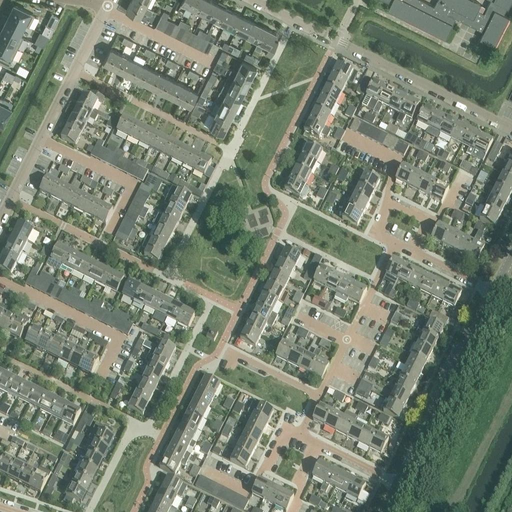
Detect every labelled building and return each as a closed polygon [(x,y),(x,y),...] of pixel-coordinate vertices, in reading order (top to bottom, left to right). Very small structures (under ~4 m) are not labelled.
[(146,7),(132,0),(131,0),(126,12),(132,15),(131,17),(139,21),(143,13),(150,16),(153,10),(146,7)] [(183,0),(181,5),(186,7),(183,14),(189,17),(192,10),(197,0),(183,0)] [(208,0),(197,0),(192,10),(203,16),(210,1),(208,0)] [(446,40),(453,26),(456,19),(484,33),(481,40),(488,43),(495,47),(509,18),(503,15),(507,8),(508,8),(511,0),(489,0),(491,1),(484,14),(482,13),(485,8),(481,5),(471,0),(437,0),(434,7),(419,0),(383,0),(391,4),(388,11),(446,40)] [(210,1),(203,16),(214,21),(221,6),(210,1)] [(11,11),(8,17),(29,27),(35,15),(14,5),(11,11)] [(221,6),(214,21),(225,27),(232,12),(221,6)] [(232,12),(225,27),(236,32),(243,17),(232,12)] [(52,14),(46,25),(54,29),(59,18),(52,14)] [(162,16),(155,28),(161,31),(167,19),(162,16)] [(23,38),(24,37),(21,36),(26,26),(29,27),(8,17),(3,28),(23,38)] [(243,17),(236,32),(247,37),(254,23),(243,17)] [(165,32),(170,35),(175,24),(170,21),(165,32)] [(254,23),(247,37),(257,43),(265,28),(254,23)] [(175,24),(170,35),(175,37),(180,27),(178,25),(175,24)] [(180,27),(175,37),(181,40),(186,29),(183,28),(180,27)] [(0,33),(0,39),(18,48),(23,38),(3,28),(0,33)] [(265,28),(257,43),(258,43),(255,49),(260,52),(263,46),(268,48),(265,54),(271,57),(278,43),(273,40),(276,34),(265,28)] [(186,29),(181,40),(186,43),(191,32),(188,31),(186,29)] [(199,30),(197,35),(202,38),(205,39),(207,34),(202,31),(199,30)] [(192,46),(197,48),(202,38),(197,35),(191,32),(186,43),(192,46)] [(202,38),(197,48),(202,51),(207,40),(205,39),(202,38)] [(18,48),(0,39),(0,54),(1,55),(0,56),(0,63),(8,68),(18,48)] [(207,40),(202,51),(208,54),(213,43),(210,41),(207,40)] [(110,48),(103,63),(114,69),(122,54),(110,48)] [(122,54),(114,69),(125,74),(133,60),(122,54)] [(133,60),(125,74),(136,80),(143,65),(133,60)] [(242,61),(237,72),(251,80),(257,69),(242,61)] [(217,62),(213,69),(225,75),(228,69),(222,65),(217,62)] [(143,65),(136,80),(147,85),(154,70),(143,65)] [(338,65),(332,76),(348,84),(353,86),(359,75),(338,65)] [(154,70),(147,85),(158,90),(165,76),(154,70)] [(226,81),(246,91),(251,80),(237,72),(231,83),(226,81)] [(165,76),(158,90),(169,96),(176,81),(165,76)] [(332,76),(327,87),(342,95),(348,84),(332,76)] [(176,81),(169,96),(180,101),(187,87),(176,81)] [(221,91),(226,93),(226,94),(240,102),(246,91),(226,81),(221,91)] [(374,83),(366,98),(362,106),(373,112),(385,88),(374,83)] [(187,87),(180,101),(191,107),(198,92),(187,87)] [(327,87),(321,99),(336,106),(342,95),(327,87)] [(385,88),(373,112),(374,112),(378,104),(389,109),(396,94),(385,88)] [(226,94),(220,105),(235,113),(240,102),(226,94)] [(396,94),(389,109),(400,115),(407,100),(396,94)] [(78,107),(113,125),(115,120),(110,118),(109,119),(93,111),(97,103),(101,105),(103,101),(94,96),(92,100),(83,95),(78,107)] [(321,99),(316,109),(331,117),(336,106),(321,99)] [(4,100),(0,106),(0,123),(3,125),(12,109),(11,108),(13,104),(4,100)] [(407,100),(400,115),(396,123),(402,125),(406,118),(412,121),(419,106),(407,100)] [(220,105),(215,116),(229,123),(235,113),(220,105)] [(72,118),(86,125),(89,120),(95,123),(97,118),(107,123),(105,127),(111,130),(113,125),(78,107),(72,118)] [(350,107),(348,112),(354,115),(356,110),(350,107)] [(417,124),(428,129),(436,114),(425,108),(417,124)] [(316,109),(310,121),(325,129),(331,117),(316,109)] [(204,125),(209,127),(223,135),(229,123),(215,116),(209,113),(204,125)] [(436,114),(428,129),(439,135),(447,119),(436,114)] [(371,116),(368,123),(372,126),(376,119),(371,116)] [(72,118),(67,129),(81,136),(86,125),(72,118)] [(117,133),(128,138),(135,124),(124,118),(117,133)] [(447,119),(439,135),(451,141),(458,125),(447,119)] [(319,140),(322,136),(327,139),(331,132),(325,129),(310,121),(304,132),(319,140)] [(350,131),(355,133),(360,123),(355,121),(350,131)] [(360,123),(355,133),(360,136),(365,126),(360,123)] [(135,124),(128,138),(139,144),(146,129),(135,124)] [(458,125),(451,141),(462,146),(470,131),(458,125)] [(365,126),(360,136),(366,139),(371,128),(365,126)] [(394,127),(390,135),(395,137),(398,130),(394,127)] [(371,128),(366,139),(371,141),(376,131),(371,128)] [(75,147),(81,136),(67,129),(61,140),(75,147)] [(146,129),(139,144),(150,149),(157,135),(146,129)] [(376,131),(371,141),(377,144),(382,134),(376,131)] [(470,131),(462,146),(469,150),(467,154),(471,157),(481,137),(470,131)] [(382,134),(377,144),(382,147),(387,137),(382,134)] [(157,135),(150,149),(161,155),(168,140),(157,135)] [(387,137),(382,147),(388,150),(393,140),(387,137)] [(481,137),(471,157),(477,159),(479,155),(485,158),(492,142),(481,137)] [(168,140),(161,155),(171,160),(179,146),(168,140)] [(393,140),(388,150),(393,152),(398,142),(393,140)] [(398,142),(393,152),(398,155),(403,145),(398,142)] [(491,151),(489,155),(496,159),(498,154),(502,147),(495,144),(491,151)] [(91,155),(90,157),(96,159),(102,148),(96,145),(94,149),(91,155)] [(403,145),(398,155),(403,157),(408,147),(403,145)] [(179,146),(171,160),(182,166),(190,152),(179,146)] [(307,146),(302,157),(317,165),(323,153),(307,146)] [(99,161),(105,164),(110,153),(105,150),(99,161)] [(190,152),(182,166),(193,171),(201,157),(190,152)] [(110,153),(105,164),(110,166),(115,156),(114,155),(110,153)] [(115,156),(110,166),(116,169),(121,158),(118,157),(115,156)] [(201,157),(193,171),(204,177),(209,168),(212,163),(201,157)] [(302,157),(296,169),(311,176),(317,165),(302,157)] [(121,158),(116,169),(121,172),(126,161),(123,159),(121,158)] [(143,163),(140,168),(143,169),(148,172),(145,170),(148,165),(143,163)] [(126,174),(132,177),(137,167),(132,164),(126,174)] [(511,166),(507,164),(502,175),(511,180),(511,166)] [(467,165),(463,172),(468,174),(471,167),(467,165)] [(137,167),(132,177),(137,180),(143,169),(140,168),(137,167)] [(403,167),(395,182),(407,188),(414,173),(403,167)] [(209,168),(204,177),(210,180),(214,171),(209,168)] [(143,169),(137,180),(143,182),(148,172),(143,169)] [(296,169),(290,180),(309,189),(306,187),(311,176),(296,169)] [(327,176),(334,179),(336,175),(330,171),(327,176)] [(414,173),(407,188),(418,194),(426,178),(414,173)] [(365,174),(359,186),(374,194),(380,182),(365,174)] [(511,180),(502,175),(496,187),(511,194),(511,192),(511,180)] [(142,185),(139,190),(151,196),(154,189),(161,191),(163,183),(158,181),(149,176),(144,186),(142,185)] [(339,176),(337,181),(343,184),(346,179),(339,176)] [(47,178),(39,192),(51,198),(58,183),(47,178)] [(426,178),(418,194),(429,199),(437,184),(426,178)] [(173,185),(179,188),(184,190),(186,185),(182,182),(176,179),(173,185)] [(285,191),(300,199),(303,200),(306,200),(310,192),(309,189),(290,180),(285,191)] [(58,183),(51,198),(62,203),(69,189),(58,183)] [(437,184),(429,199),(441,205),(448,190),(437,184)] [(359,186),(353,197),(368,205),(374,194),(359,186)] [(496,187),(490,198),(505,206),(511,194),(496,187)] [(173,188),(167,199),(186,209),(192,198),(173,188)] [(69,189),(62,203),(73,209),(80,194),(69,189)] [(148,201),(151,196),(139,190),(137,195),(148,201)] [(80,194),(73,209),(84,214),(91,200),(80,194)] [(469,196),(467,200),(473,204),(476,199),(469,196)] [(353,197),(347,209),(363,216),(368,205),(353,197)] [(481,207),(485,209),(484,209),(500,217),(505,206),(490,198),(487,204),(484,202),(481,207)] [(169,207),(166,213),(181,220),(186,209),(167,199),(164,205),(169,207)] [(91,200),(84,214),(95,220),(102,205),(91,200)] [(134,201),(131,206),(142,212),(144,209),(145,206),(134,201)] [(102,205),(95,220),(106,225),(113,211),(102,205)] [(139,217),(141,214),(142,212),(131,206),(129,211),(139,217)] [(357,228),(363,216),(347,209),(342,220),(357,228)] [(484,209),(479,221),(494,228),(500,217),(484,209)] [(139,217),(129,211),(126,217),(137,222),(139,218),(144,220),(146,216),(141,214),(139,217)] [(156,221),(176,231),(181,220),(166,213),(164,218),(159,215),(156,221)] [(134,227),(124,221),(118,233),(129,238),(132,231),(134,227)] [(158,229),(155,234),(170,242),(176,231),(156,221),(153,226),(158,229)] [(473,230),(478,232),(481,226),(476,223),(473,230)] [(19,224),(13,235),(33,246),(39,235),(33,232),(33,231),(19,224)] [(438,226),(430,241),(442,247),(450,231),(438,226)] [(481,226),(478,232),(476,237),(481,239),(482,235),(486,228),(481,226)] [(450,231),(442,247),(453,253),(461,237),(450,231)] [(135,238),(130,236),(129,238),(118,233),(116,238),(126,243),(128,240),(132,243),(135,238)] [(145,243),(164,253),(170,242),(155,234),(152,240),(147,238),(145,243)] [(13,235),(7,246),(22,254),(27,243),(33,246),(13,235)] [(461,237),(453,253),(465,258),(472,243),(461,237)] [(159,264),(164,253),(145,243),(142,249),(147,252),(144,257),(159,264)] [(472,243),(465,258),(476,264),(484,249),(472,243)] [(7,246),(2,257),(16,265),(22,254),(7,246)] [(49,259),(46,264),(59,271),(60,270),(62,266),(69,252),(58,246),(52,260),(49,259)] [(285,250),(280,261),(295,269),(300,258),(285,250)] [(62,266),(60,270),(71,276),(73,271),(80,257),(69,252),(62,266)] [(0,270),(11,276),(16,265),(2,257),(0,260),(0,270)] [(80,257),(73,271),(84,277),(91,263),(80,257)] [(393,260),(385,275),(397,281),(405,266),(393,260)] [(280,261),(274,273),(289,280),(295,269),(280,261)] [(33,269),(31,274),(36,277),(42,264),(38,262),(34,270),(33,269)] [(91,263),(84,277),(95,283),(102,268),(91,263)] [(405,266),(397,281),(408,286),(416,271),(405,266)] [(102,268),(95,283),(106,288),(113,274),(102,268)] [(321,268),(313,283),(325,289),(332,274),(321,268)] [(416,271),(408,286),(419,292),(427,277),(416,271)] [(274,273),(268,284),(283,292),(289,280),(274,273)] [(31,274),(25,285),(31,288),(36,277),(31,274)] [(113,274),(106,288),(117,294),(124,279),(113,274)] [(332,274),(325,289),(336,295),(344,279),(332,274)] [(427,277),(419,292),(431,298),(438,283),(427,277)] [(39,279),(34,289),(39,292),(44,281),(39,279)] [(344,279),(336,295),(347,300),(355,285),(344,279)] [(44,281),(39,292),(44,295),(50,284),(47,283),(44,281)] [(122,296),(134,302),(141,288),(130,282),(122,296)] [(438,283),(431,298),(442,303),(449,288),(438,283)] [(50,284),(44,295),(50,297),(55,286),(52,285),(50,284)] [(268,284),(263,295),(278,303),(284,306),(290,295),(283,292),(268,284)] [(355,285),(347,300),(359,306),(366,291),(355,285)] [(55,286),(50,297),(55,300),(61,289),(57,287),(55,286)] [(141,288),(134,302),(144,307),(152,293),(141,288)] [(449,288),(442,303),(453,309),(461,294),(449,288)] [(387,289),(383,296),(388,298),(391,291),(387,289)] [(391,291),(388,298),(393,301),(396,294),(391,291)] [(67,293),(62,303),(67,306),(72,295),(69,294),(67,293)] [(152,293),(144,307),(155,313),(163,299),(152,293)] [(72,295),(67,306),(72,308),(78,298),(74,296),(72,295)] [(263,295),(257,307),(272,314),(278,303),(263,295)] [(292,302),(299,305),(301,300),(294,297),(292,302)] [(78,298),(72,308),(78,311),(83,301),(79,298),(78,298)] [(315,298),(311,304),(316,307),(319,300),(315,298)] [(24,307),(26,303),(18,299),(16,303),(24,307)] [(163,299),(155,313),(166,318),(173,304),(163,299)] [(409,300),(406,307),(411,310),(414,303),(409,300)] [(414,303),(411,310),(415,312),(419,305),(414,303)] [(89,304),(84,314),(89,317),(95,306),(92,305),(89,304)] [(173,304),(166,318),(177,324),(184,310),(173,304)] [(95,306),(89,317),(95,320),(100,309),(96,307),(95,306)] [(257,307),(251,318),(266,326),(272,314),(257,307)] [(100,309),(95,320),(100,322),(106,312),(101,309),(100,309)] [(184,310),(177,324),(188,330),(195,315),(184,310)] [(432,312),(429,319),(433,321),(437,314),(432,312)] [(395,314),(393,318),(400,322),(402,317),(395,314)] [(437,314),(433,321),(445,327),(448,320),(437,314)] [(6,315),(0,326),(0,331),(9,336),(19,316),(18,316),(16,320),(6,315)] [(111,315),(106,325),(112,328),(117,318),(111,315)] [(19,316),(9,336),(20,341),(28,326),(27,326),(30,321),(19,316)] [(117,318),(112,328),(117,331),(122,321),(119,319),(117,318)] [(251,318),(246,329),(261,337),(266,326),(251,318)] [(393,318),(390,323),(397,327),(400,322),(393,318)] [(122,321),(117,331),(123,333),(128,323),(124,321),(122,321)] [(428,322),(422,333),(438,341),(443,330),(428,322)] [(128,323),(123,333),(128,336),(133,326),(128,324),(128,323)] [(26,344),(37,350),(45,334),(34,329),(26,344)] [(255,348),(261,337),(246,329),(240,341),(255,348)] [(296,336),(300,338),(304,331),(299,329),(296,336)] [(214,343),(218,335),(210,331),(206,339),(214,343)] [(386,331),(382,341),(388,344),(391,340),(393,335),(386,331)] [(419,340),(417,345),(432,353),(438,341),(422,333),(417,331),(414,338),(419,340)] [(45,334),(37,350),(48,355),(55,340),(45,334)] [(274,338),(272,342),(278,346),(281,341),(274,338)] [(94,344),(106,350),(108,344),(97,339),(95,343),(94,344)] [(55,340),(48,355),(59,361),(67,346),(55,340)] [(139,340),(137,345),(142,347),(147,350),(148,347),(143,345),(144,342),(139,340)] [(382,341),(379,345),(386,349),(388,344),(382,341)] [(269,347),(276,350),(278,346),(272,342),(269,347)] [(161,343),(156,354),(170,361),(176,350),(161,343)] [(326,343),(323,350),(327,352),(331,345),(326,343)] [(283,344),(276,359),(287,365),(295,349),(283,344)] [(417,345),(411,356),(426,363),(432,353),(417,345)] [(67,346),(59,361),(70,366),(77,351),(67,346)] [(295,349),(287,365),(298,370),(306,355),(295,349)] [(77,351),(70,366),(80,372),(88,356),(77,351)] [(306,355),(298,370),(309,376),(321,353),(316,351),(312,358),(306,355)] [(321,353),(309,376),(321,382),(329,366),(318,361),(322,353),(321,353)] [(156,354),(150,365),(165,372),(170,361),(156,354)] [(88,356),(80,372),(92,377),(99,362),(88,356)] [(411,356),(405,367),(421,375),(426,363),(411,356)] [(370,363),(368,368),(375,371),(377,367),(370,363)] [(150,365),(145,376),(159,383),(165,372),(150,365)] [(393,375),(400,378),(415,386),(421,375),(405,367),(402,373),(396,370),(393,375)] [(5,374),(0,383),(0,391),(8,395),(16,380),(5,374)] [(145,376),(139,387),(154,394),(159,383),(145,376)] [(400,378),(394,390),(409,397),(415,386),(400,378)] [(205,379),(199,390),(215,398),(220,387),(205,379)] [(16,380),(8,395),(19,401),(27,385),(16,380)] [(359,386),(370,392),(372,387),(368,385),(361,382),(359,386)] [(27,385),(19,401),(30,406),(37,391),(27,385)] [(359,386),(355,394),(364,398),(365,395),(368,397),(370,392),(359,386)] [(139,387),(134,398),(148,405),(154,394),(139,387)] [(115,388),(110,398),(115,401),(120,391),(115,388)] [(199,390),(194,401),(209,409),(215,398),(199,390)] [(394,390),(389,401),(404,409),(409,397),(394,390)] [(37,391),(30,406),(41,411),(48,396),(37,391)] [(332,399),(337,401),(341,394),(336,392),(332,399)] [(48,396),(41,411),(52,417),(59,402),(48,396)] [(143,416),(148,405),(134,398),(128,409),(143,416)] [(387,405),(383,412),(398,420),(404,409),(389,401),(388,402),(385,400),(384,404),(387,405)] [(194,401),(188,413),(203,420),(209,409),(194,401)] [(59,402),(52,417),(62,422),(70,407),(59,402)] [(248,414),(253,416),(253,417),(268,425),(274,413),(254,403),(248,414)] [(320,406),(312,421),(324,427),(334,407),(329,405),(327,409),(320,406)] [(363,405),(359,412),(364,415),(368,408),(363,405)] [(70,407),(62,422),(74,428),(81,413),(70,407)] [(334,407),(324,427),(335,433),(343,417),(332,412),(335,407),(334,407)] [(235,408),(232,413),(239,416),(241,411),(235,408)] [(188,413),(182,424),(197,432),(203,420),(188,413)] [(377,421),(382,424),(386,417),(381,415),(377,421)] [(75,433),(79,435),(80,436),(86,425),(90,427),(93,422),(83,417),(81,422),(75,433)] [(253,417),(247,428),(263,436),(268,425),(253,417)] [(343,417),(335,433),(346,439),(354,423),(343,417)] [(354,423),(346,439),(357,444),(365,429),(354,423)] [(182,424),(176,435),(196,445),(192,443),(197,432),(182,424)] [(94,442),(94,443),(108,450),(114,439),(99,431),(101,428),(96,425),(88,440),(94,442)] [(247,428),(241,439),(257,447),(263,436),(247,428)] [(365,429),(357,444),(369,450),(377,435),(365,429)] [(223,430),(221,435),(228,439),(230,434),(223,430)] [(55,436),(53,440),(65,446),(68,440),(63,440),(65,436),(58,432),(55,436)] [(176,435),(171,446),(191,456),(186,454),(189,448),(193,450),(196,445),(176,435)] [(377,435),(369,450),(380,456),(388,440),(377,435)] [(241,439),(236,451),(251,459),(257,447),(241,439)] [(94,443),(88,453),(103,461),(108,450),(94,443)] [(171,446),(165,458),(181,465),(185,467),(191,456),(171,446)] [(236,451),(230,462),(246,470),(251,459),(236,451)] [(88,453),(83,464),(98,472),(103,461),(88,453)] [(4,457),(0,464),(0,474),(7,478),(15,463),(4,457)] [(165,458),(159,469),(175,477),(181,465),(165,458)] [(26,468),(18,484),(29,489),(37,474),(31,471),(35,463),(30,461),(26,469),(26,468)] [(15,463),(7,478),(18,484),(26,468),(15,463)] [(320,463),(312,478),(324,484),(331,469),(320,463)] [(83,464),(78,475),(92,483),(98,472),(83,464)] [(37,474),(29,489),(41,495),(51,474),(40,468),(37,474)] [(331,469),(324,484),(335,490),(342,474),(331,469)] [(342,474),(335,490),(346,495),(354,480),(342,474)] [(78,475),(72,486),(87,494),(92,483),(78,475)] [(195,487),(200,490),(205,480),(200,477),(195,487)] [(167,478),(161,490),(182,501),(188,488),(183,486),(167,478)] [(205,480),(200,490),(205,493),(211,482),(205,480)] [(259,480),(252,495),(263,501),(271,486),(259,480)] [(354,480),(346,495),(358,501),(365,505),(368,497),(361,494),(365,486),(354,480)] [(211,482),(205,493),(211,495),(216,485),(211,482)] [(216,485),(211,495),(216,498),(221,488),(216,485)] [(72,486),(66,498),(64,503),(72,507),(74,502),(81,505),(87,494),(72,486)] [(271,486),(263,501),(274,507),(282,492),(271,486)] [(49,488),(42,501),(48,503),(54,491),(53,490),(49,488)] [(221,488),(216,498),(222,501),(227,491),(221,488)] [(161,490),(156,502),(171,509),(178,511),(182,502),(181,501),(182,501),(161,490)] [(227,491),(222,501),(227,504),(232,493),(227,491)] [(282,492),(274,507),(284,511),(286,511),(293,498),(282,492)] [(232,493),(227,504),(232,506),(238,496),(232,493)] [(238,496),(232,506),(238,509),(243,499),(238,496)] [(190,499),(187,504),(194,507),(197,502),(190,499)] [(207,506),(212,508),(215,501),(211,499),(207,506)] [(243,499),(238,509),(243,511),(248,501),(243,499)] [(316,499),(313,505),(318,508),(323,511),(324,508),(321,501),(316,499)] [(215,501),(212,508),(216,510),(220,503),(215,501)] [(156,502),(150,511),(169,511),(171,509),(156,502)]
